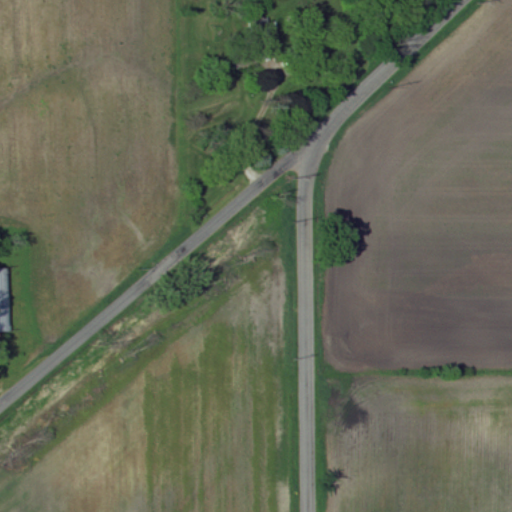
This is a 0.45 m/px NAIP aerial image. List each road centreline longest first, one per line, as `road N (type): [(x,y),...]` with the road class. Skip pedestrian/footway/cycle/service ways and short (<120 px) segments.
road 1 (residential): [(464,0),(308,156),(0,396)]
road 2 (residential): [(308,156),(310,511)]
